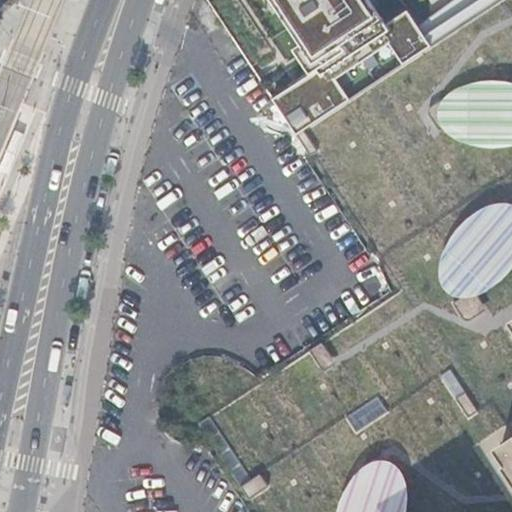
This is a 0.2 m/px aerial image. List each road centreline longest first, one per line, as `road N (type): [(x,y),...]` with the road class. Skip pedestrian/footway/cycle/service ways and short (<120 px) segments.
road 1 (primary): [(25,511),(77,215),(140,0)]
road 2 (primary): [(104,0),(60,124),(0,401)]
road 3 (unknown): [(199,333),(153,221)]
